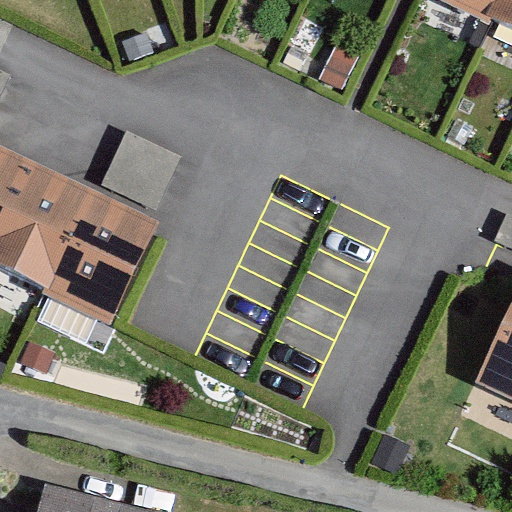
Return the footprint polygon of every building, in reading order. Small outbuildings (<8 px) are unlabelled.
[(432,0),(486,26),(498,0),(432,0)] [(511,0),(498,0),(486,26),(511,37),(511,0)] [(153,51),(146,34),(124,42),(130,60),(153,51)] [(360,52),(340,42),(323,77),(343,87),(360,52)] [(0,100),(12,75),(0,69),(0,100)] [(179,158),(124,133),(99,186),(154,211),(166,185),(179,158)] [(0,219),(26,166),(0,154),(0,219)] [(93,197),(26,166),(0,219),(0,276),(45,298),(93,197)] [(93,197),(45,298),(112,330),(160,230),(93,197)] [(511,217),(506,214),(494,241),(497,242),(511,248),(511,217)] [(511,311),(480,378),(511,392),(511,311)] [(57,354),(29,342),(21,362),(48,374),(54,361),(57,354)] [(407,447),(385,436),(372,463),(395,473),(407,447)] [(160,511),(44,482),(35,511),(160,511)]
